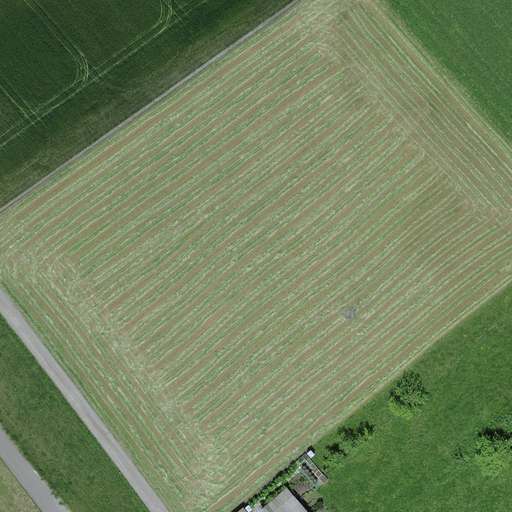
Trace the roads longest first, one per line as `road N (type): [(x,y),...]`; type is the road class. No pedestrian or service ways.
road 1 (track): [(0,299),(167,511)]
road 2 (track): [(511,105),(418,0)]
